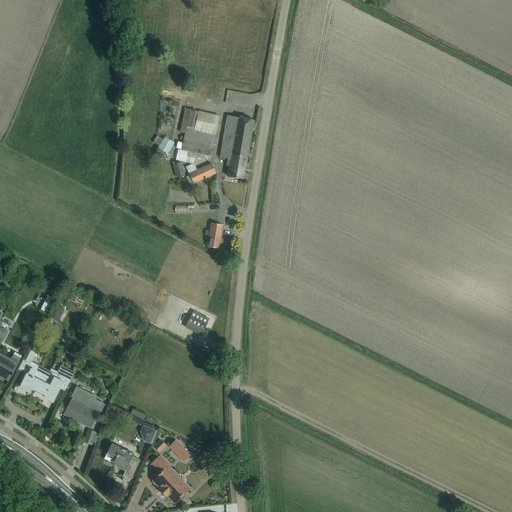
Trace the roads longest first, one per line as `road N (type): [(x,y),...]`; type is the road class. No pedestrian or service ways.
road 1 (unclassified): [(241,511),(237,321),(286,0)]
road 2 (track): [(235,389),(254,389),(496,511)]
